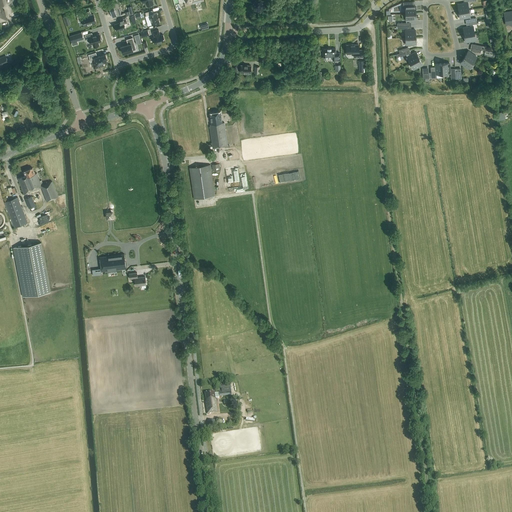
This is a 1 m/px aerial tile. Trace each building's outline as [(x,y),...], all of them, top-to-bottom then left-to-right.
[(109,5),(112,17),(121,15),(118,3),(113,4),(113,3),(109,5)] [(458,4),(459,11),(469,10),(467,3),(458,4)] [(149,15),(152,25),(160,23),(157,13),(153,14),(152,10),(145,12),(146,16),(149,15)] [(470,17),(469,10),(459,11),(460,19),(470,17)] [(84,26),(96,22),(93,14),(86,16),(85,12),(77,15),(79,22),(82,20),(84,26)] [(121,22),(114,24),(116,31),(126,28),(125,24),(127,23),(126,17),(120,19),(121,22)] [(474,33),(475,33),(473,26),(463,28),(464,35),(472,34),(472,33),(474,33)] [(158,29),(152,31),(154,37),(152,37),(154,44),(165,41),(163,34),(160,35),(158,29)] [(81,32),(70,36),(71,42),(83,39),(81,32)] [(92,33),(85,35),(87,42),(90,41),(91,44),(93,43),(94,47),(99,45),(98,42),(102,41),(101,40),(102,39),(101,35),(100,35),(100,34),(93,36),(92,33)] [(466,42),(473,41),(476,40),(475,33),(474,33),(472,33),(472,34),(464,35),(466,42)] [(128,44),(121,46),(123,53),(136,50),(132,38),(126,39),(128,44)] [(354,57),(363,57),(363,50),(359,50),(358,44),(347,45),(347,54),(354,54),(354,57)] [(340,53),(336,53),(336,48),(331,49),(331,48),(328,48),(328,49),(323,49),(324,58),(333,57),(333,60),(340,60),(340,53)] [(468,51),(464,57),(472,63),(477,57),(468,51)] [(407,56),(410,63),(419,58),(416,52),(407,56)] [(95,60),(96,64),(107,61),(106,59),(107,58),(106,54),(97,57),(96,54),(90,56),(92,61),(95,60)] [(472,63),(464,57),(460,63),(468,69),(472,63)] [(423,65),(419,58),(410,63),(414,69),(423,65)] [(435,64),(435,67),(431,67),(431,72),(429,72),(429,77),(431,77),(431,78),(436,77),(436,74),(443,73),(442,63),(435,64)] [(241,72),(244,73),(244,74),(245,75),(247,75),(249,74),(249,73),(251,73),(251,65),(241,65),(241,72)] [(213,148),(228,146),(224,122),(223,122),(221,111),(210,113),(212,124),(210,124),(211,126),(210,126),(213,148)] [(24,128),(21,129),(13,133),(14,134),(9,136),(12,143),(20,139),(20,138),(22,138),(22,137),(29,134),(26,129),(25,130),(24,128)] [(189,168),(194,199),(215,196),(210,165),(189,168)] [(24,194),(30,192),(41,187),(47,201),(58,197),(52,181),(41,185),(36,173),(35,173),(35,171),(34,172),(32,168),(23,171),(25,175),(24,175),(25,175),(18,178),(24,194)] [(25,199),(28,206),(35,204),(32,196),(25,199)] [(5,202),(14,228),(28,223),(18,197),(5,202)] [(40,216),(43,224),(54,220),(51,212),(40,216)] [(13,247),(23,296),(50,291),(41,242),(13,247)] [(116,269),(126,268),(124,254),(100,257),(101,271),(108,270),(108,269),(116,268),(116,269)] [(136,286),(146,284),(145,276),(138,277),(137,272),(129,273),(130,278),(135,278),(136,286)] [(206,394),(205,394),(206,396),(207,399),(206,399),(206,402),(205,402),(207,414),(218,412),(216,398),(219,398),(218,393),(214,394),(213,392),(206,393),(206,394)] [(216,420),(206,422),(207,430),(217,428),(216,420)]
